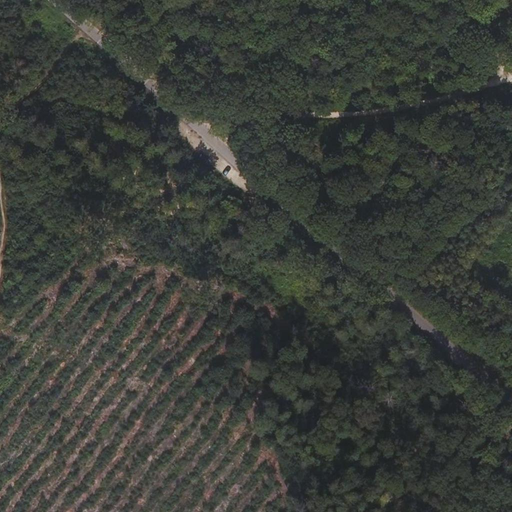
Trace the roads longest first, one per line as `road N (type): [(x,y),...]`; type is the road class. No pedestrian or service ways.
road 1 (unclassified): [(53,0),(188,129),(511,402)]
road 2 (track): [(188,129),(394,112),(511,79)]
